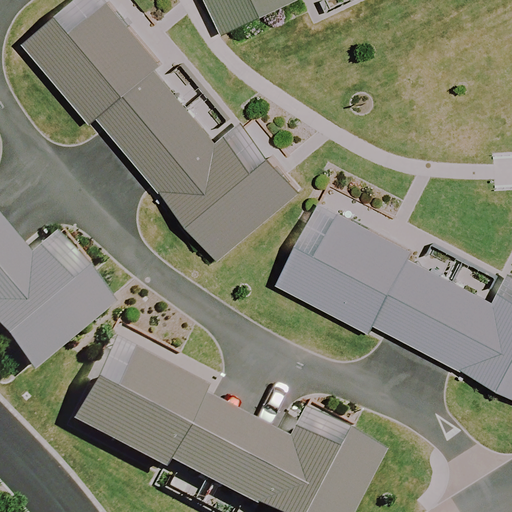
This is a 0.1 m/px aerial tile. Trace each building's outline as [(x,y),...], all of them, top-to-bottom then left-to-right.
[(176,0),(202,56),(327,0),(176,0)] [(70,22),(6,75),(70,150),(79,142),(198,283),(282,213),(219,139),(190,163),(70,22)] [(297,236),(260,310),(348,354),(353,343),(511,422),(511,300),(481,285),(464,319),(297,236)] [(0,381),(1,382),(84,312),(21,238),(0,256),(0,381)] [(88,382),(51,455),(139,499),(145,489),(191,511),(339,511),(359,474),(272,431),(256,464),(88,382)]
